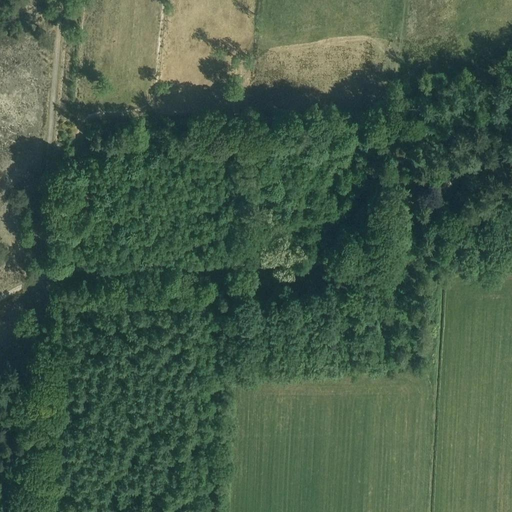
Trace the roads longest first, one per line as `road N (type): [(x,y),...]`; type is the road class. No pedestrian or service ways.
road 1 (track): [(0,301),(75,269),(350,258),(480,160),(511,148)]
road 2 (track): [(60,0),(41,279)]
road 3 (track): [(222,265),(211,511)]
road 4 (track): [(403,0),(389,153),(427,203)]
